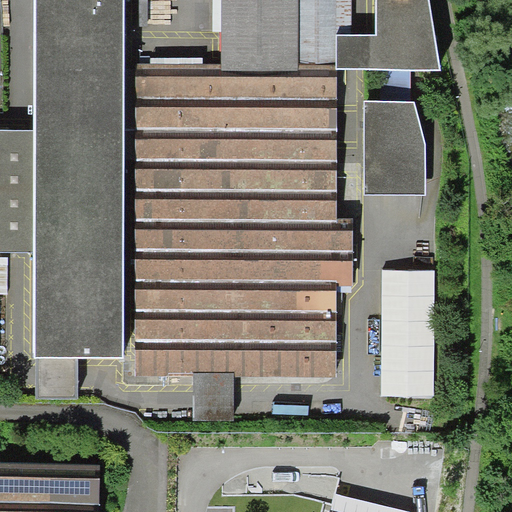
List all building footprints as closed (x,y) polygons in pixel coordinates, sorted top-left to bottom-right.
[(35,0),(35,129),(0,129),(0,251),(35,252),(35,357),(37,357),(77,357),(122,356),(124,0),(35,0)] [(222,0),(222,64),(222,71),(300,71),(300,64),(337,64),(337,34),(352,34),(352,0),(222,0)] [(377,0),(377,34),(352,34),(337,34),(337,64),(338,70),(439,71),(429,0),(377,0)] [(222,64),(136,64),(135,377),(193,377),(193,373),(234,373),(234,377),(337,377),(337,285),(353,285),(353,219),(337,219),(338,70),(337,64),(300,64),(300,71),(222,71),(222,64)] [(414,102),(364,101),(364,195),(426,195),(425,142),(414,102)] [(435,270),(381,270),(380,398),(434,398),(435,270)] [(77,398),(77,357),(37,357),(37,398),(77,398)] [(234,377),(234,373),(193,373),(193,377),(193,421),(234,421),(234,377)] [(99,511),(101,465),(0,462),(0,511),(99,511)] [(409,511),(335,493),(329,511),(409,511)]
